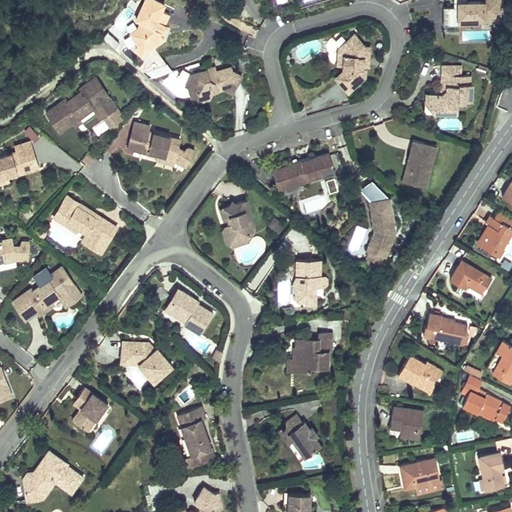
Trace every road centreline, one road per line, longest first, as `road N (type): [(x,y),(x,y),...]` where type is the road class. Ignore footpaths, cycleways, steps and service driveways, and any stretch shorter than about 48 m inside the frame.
road 1 (residential): [(511,124),(375,337),(357,412),(367,511)]
road 2 (residential): [(288,131),(374,104),(397,35),(386,16),(357,9),(280,34),(269,60)]
road 3 (residential): [(249,511),(230,405),(241,310),(163,236)]
road 4 (residential): [(163,236),(0,451)]
road 5 (residential): [(163,236),(225,150),(288,131)]
